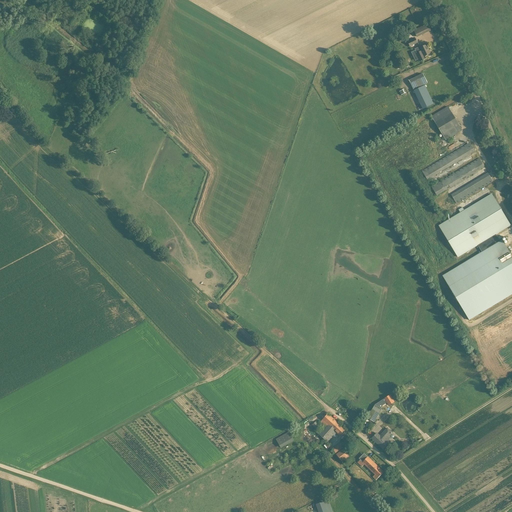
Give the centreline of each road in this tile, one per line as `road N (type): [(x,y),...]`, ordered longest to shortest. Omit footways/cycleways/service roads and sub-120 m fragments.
road 1 (track): [(330,408),(45,145),(0,86)]
road 2 (unclassified): [(511,191),(432,0)]
road 3 (track): [(433,511),(394,464),(511,390)]
road 4 (track): [(0,466),(134,511)]
